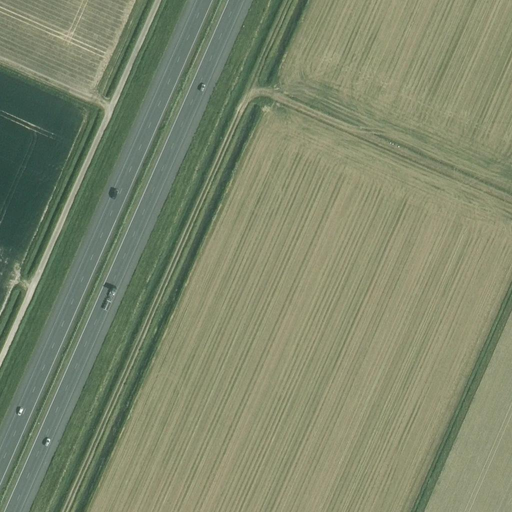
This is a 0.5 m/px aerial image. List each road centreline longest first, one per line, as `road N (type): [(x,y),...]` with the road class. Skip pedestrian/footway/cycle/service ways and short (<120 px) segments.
road 1 (motorway): [(12,511),(236,0)]
road 2 (motorway): [(204,0),(0,467)]
road 3 (unclassified): [(158,0),(31,288)]
